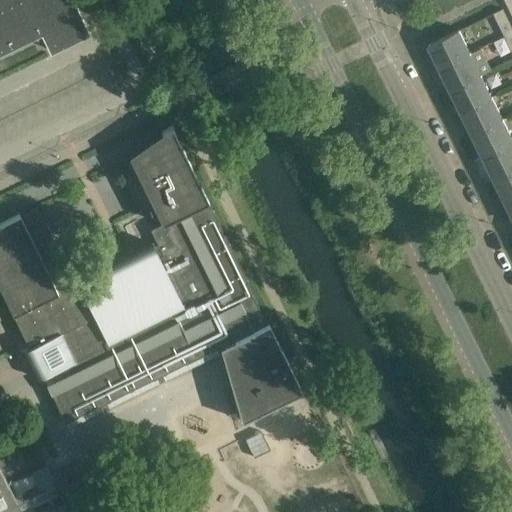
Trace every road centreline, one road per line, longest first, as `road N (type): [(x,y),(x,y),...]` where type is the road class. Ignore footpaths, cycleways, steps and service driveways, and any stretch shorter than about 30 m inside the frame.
road 1 (tertiary): [(303,5),(511,431)]
road 2 (tertiary): [(511,327),(353,0)]
